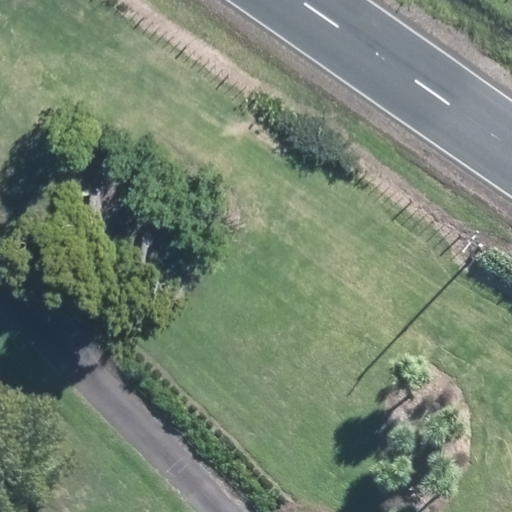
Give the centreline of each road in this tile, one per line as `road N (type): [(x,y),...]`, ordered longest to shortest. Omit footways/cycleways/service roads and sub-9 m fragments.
road 1 (unknown): [(0,244),(237,511)]
road 2 (unclassified): [(293,0),(511,152)]
